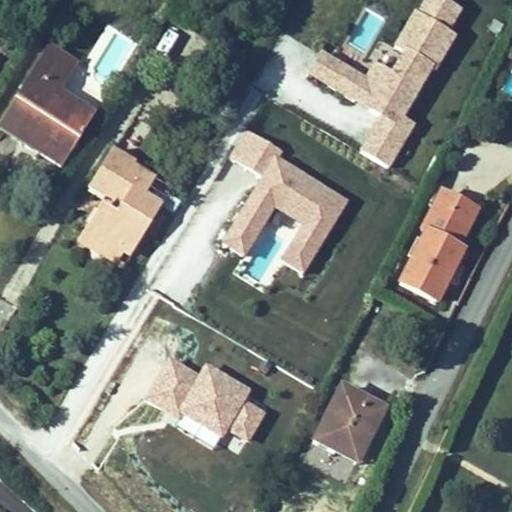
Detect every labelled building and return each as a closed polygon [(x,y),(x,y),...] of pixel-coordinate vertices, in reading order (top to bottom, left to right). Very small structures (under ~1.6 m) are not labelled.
[(411,121),(409,120),(459,5),(446,0),(410,0),(376,79),(316,52),(303,80),(375,111),(357,153),(391,168),(411,121)] [(106,27),(89,61),(115,74),(132,40),(106,27)] [(71,102),(81,84),(50,64),(2,143),(32,161),(40,152),(73,177),(98,136),(63,114),(71,102)] [(0,68),(0,93),(12,76),(0,68)] [(106,123),(71,102),(63,114),(98,136),(106,123)] [(304,276),(346,192),(238,138),(227,160),(254,173),(217,246),(244,259),(268,211),(295,224),(276,262),(304,276)] [(40,152),(32,161),(25,171),(63,194),(73,177),(40,152)] [(154,198),(111,173),(92,206),(112,219),(95,245),(103,250),(95,267),(117,280),(126,263),(139,273),(165,229),(143,216),(154,198)] [(165,229),(175,211),(154,198),(143,216),(165,229)] [(445,211),(437,229),(458,239),(468,222),(445,211)] [(458,239),(437,229),(427,251),(433,253),(403,307),(440,327),(467,271),(464,269),(484,230),(468,222),(458,239)] [(138,406),(213,445),(221,430),(247,444),(264,412),(242,401),(249,389),(201,365),(196,374),(163,357),(138,406)] [(315,468),(334,479),(338,468),(365,480),(389,434),(344,410),(315,468)] [(338,468),(334,479),(359,493),(365,480),(338,468)]
